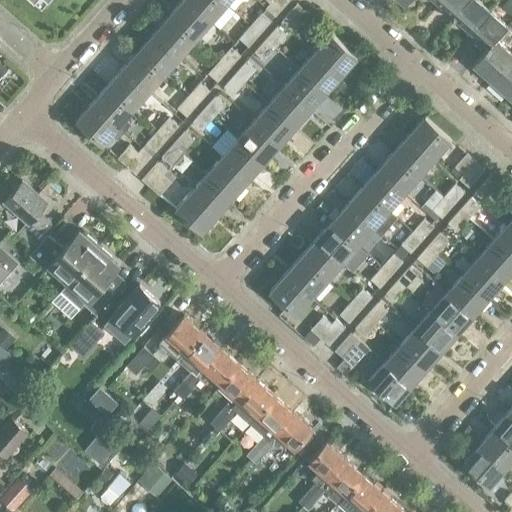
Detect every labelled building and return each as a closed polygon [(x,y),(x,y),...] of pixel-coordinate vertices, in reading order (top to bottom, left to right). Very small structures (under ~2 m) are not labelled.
[(210,21),(186,0),(181,0),(168,15),(195,38),(210,21)] [(226,3),(222,0),(186,0),(210,21),(211,20),(226,3)] [(287,0),(270,0),(270,1),(266,6),(275,15),(287,0)] [(436,0),(434,3),(451,18),(467,0),(436,0)] [(467,0),(451,18),(469,34),(490,10),(479,0),(467,0)] [(295,24),(307,10),(297,1),(281,20),(291,28),(295,24)] [(260,32),(271,19),(262,10),(250,23),(260,32)] [(303,31),(315,18),(307,10),(295,24),(303,31)] [(495,38),(507,25),(490,10),(469,34),(486,49),(495,38)] [(195,38),(168,15),(153,32),(179,55),(195,38)] [(248,45),(260,32),(250,23),(239,37),(248,45)] [(276,46),(287,33),(277,24),(265,37),(276,46)] [(179,55),(153,32),(137,50),(164,73),(179,55)] [(357,56),(331,33),(315,51),(341,74),(357,56)] [(264,59),(276,46),(265,37),(254,50),(264,59)] [(492,79),(511,56),(511,53),(495,38),(486,49),(474,63),(492,79)] [(231,45),(219,58),(229,67),(241,54),(231,45)] [(164,73),(137,50),(122,67),(148,90),(164,73)] [(341,74),(315,51),(299,68),(325,91),(341,74)] [(511,56),(492,79),(509,95),(511,91),(511,56)] [(217,80),(229,67),(219,58),(207,72),(217,80)] [(244,80),(256,67),(246,59),(235,72),(244,80)] [(0,72),(3,74),(8,68),(0,60),(0,72)] [(148,90),(122,67),(106,84),(133,108),(148,90)] [(325,91),(299,68),(284,85),(310,109),(325,91)] [(233,94),(244,80),(235,72),(223,85),(233,94)] [(198,102),(210,89),(200,80),(188,93),(198,102)] [(133,108),(106,84),(91,102),(123,130),(131,122),(125,117),(133,108)] [(310,109),(284,85),(268,103),(294,126),(310,109)] [(186,115),(198,102),(188,93),(177,106),(186,115)] [(213,116),(225,102),(215,94),(203,108),(213,116)] [(123,130),(91,102),(75,120),(101,143),(111,132),(117,137),(123,130)] [(268,103),(253,120),(279,144),(294,126),(268,103)] [(202,129),(213,116),(203,108),(192,120),(202,129)] [(167,137),(179,124),(169,115),(157,128),(167,137)] [(424,116),(408,134),(434,157),(450,139),(424,116)] [(253,120),(237,138),(263,161),(279,144),(253,120)] [(156,150),(167,137),(157,128),(146,141),(156,150)] [(182,151),(194,137),(184,129),(172,143),(182,151)] [(434,157),(408,134),(393,151),(419,174),(434,157)] [(237,138),(222,155),(248,178),(263,161),(237,138)] [(126,164),(138,150),(129,143),(117,156),(125,163),(126,164)] [(171,164),(182,151),(172,143),(161,155),(171,164)] [(135,172),(152,154),(142,146),(138,150),(126,164),(135,172)] [(419,174),(393,151),(377,168),(403,191),(419,174)] [(463,172),(475,159),(467,151),(455,165),(463,172)] [(222,155),(206,173),(232,196),(248,178),(222,155)] [(151,186),(167,167),(157,159),(141,178),(151,186)] [(468,186),(485,168),(475,159),(463,172),(459,177),(468,186)] [(159,194),(176,175),(167,167),(151,186),(159,194)] [(403,191),(377,168),(362,186),(387,209),(403,191)] [(488,195),(500,181),(490,172),(474,191),(484,199),(488,195)] [(206,173),(191,190),(217,213),(232,196),(206,173)] [(416,192),(429,180),(423,173),(410,185),(416,192)] [(5,200),(31,224),(28,228),(23,224),(16,232),(34,247),(41,239),(36,235),(48,222),(37,212),(47,201),(23,180),(5,200)] [(497,202),(509,189),(500,181),(488,195),(497,202)] [(453,203),(465,190),(455,182),(453,184),(443,195),(453,203)] [(396,217),(387,209),(362,186),(346,203),(372,226),(381,234),(396,217)] [(191,190),(175,208),(201,231),(217,213),(191,190)] [(442,216),(453,203),(443,195),(432,208),(442,216)] [(459,208),(469,217),(476,208),(480,204),(470,195),(459,208)] [(372,226),(346,203),(331,221),(356,244),(372,226)] [(457,230),(469,217),(459,208),(447,221),(457,230)] [(422,238),(434,225),(424,216),(413,229),(422,238)] [(356,244),(331,221),(315,238),(341,261),(356,244)] [(511,224),(508,221),(492,239),(511,256),(511,224)] [(68,280),(100,244),(87,233),(85,235),(79,229),(63,246),(48,232),(41,239),(40,241),(34,248),(29,253),(46,268),(50,264),(68,280)] [(411,251),(422,238),(413,229),(401,243),(411,251)] [(438,252),(449,239),(439,230),(428,243),(438,252)] [(341,261),(315,238),(300,256),(325,278),(341,261)] [(511,270),(511,256),(492,239),(477,256),(503,280),(511,270)] [(0,280),(18,260),(0,243),(0,280)] [(426,265),(438,252),(428,243),(416,256),(426,265)] [(102,281),(118,264),(111,258),(113,256),(100,244),(68,280),(72,283),(64,292),(80,306),(84,302),(95,312),(113,291),(102,281)] [(391,274),(403,260),(393,251),(381,265),(391,274)] [(325,278),(300,256),(284,273),(310,296),(325,278)] [(503,280),(477,256),(461,274),(488,297),(503,280)] [(380,286),(391,274),(381,265),(370,277),(380,286)] [(406,287),(418,273),(409,265),(397,279),(406,287)] [(310,296),(284,273),(268,291),(294,314),(310,296)] [(461,274),(446,291),(472,315),(488,297),(461,274)] [(395,300),(406,287),(397,279),(385,291),(395,300)] [(113,314),(114,314),(106,323),(95,314),(69,344),(83,356),(109,326),(125,341),(133,332),(134,332),(137,328),(142,332),(159,313),(155,309),(161,302),(140,284),(113,314)] [(360,308),(372,295),(362,286),(351,299),(360,308)] [(446,291),(430,308),(457,332),(472,315),(446,291)] [(349,321),(360,308),(351,299),(339,312),(349,321)] [(376,322),(387,308),(378,300),(366,313),(376,322)] [(430,308),(415,326),(441,350),(457,332),(430,308)] [(364,335),(376,322),(366,313),(354,326),(364,335)] [(184,314),(166,335),(159,342),(161,344),(153,353),(144,344),(126,364),(115,377),(120,382),(131,369),(136,373),(144,363),(151,370),(161,359),(159,358),(167,349),(178,359),(203,331),(184,314)] [(319,335),(331,322),(322,314),(311,328),(319,335)] [(329,344),(345,325),(335,317),(331,322),(319,335),(329,344)] [(415,326),(399,343),(426,367),(441,350),(415,326)] [(344,358),(356,344),(361,339),(351,330),(335,349),(344,357),(344,358)] [(221,347),(203,331),(178,359),(192,371),(196,374),(221,347)] [(399,343),(384,361),(410,385),(426,367),(399,343)] [(353,365),(365,352),(356,344),(344,358),(353,365)] [(239,363),(221,347),(196,374),(192,371),(188,374),(183,381),(192,389),(201,379),(204,382),(210,374),(220,383),(239,363)] [(384,361),(368,378),(368,379),(394,403),(410,385),(384,361)] [(256,379),(239,363),(220,383),(238,399),(232,406),(256,379)] [(274,395),(256,379),(232,406),(227,402),(218,412),(228,421),(237,411),(250,422),(274,395)] [(192,389),(183,381),(174,390),(184,399),(192,389)] [(107,412),(117,400),(100,385),(90,397),(107,412)] [(292,411),(274,395),(250,422),(264,435),(268,439),(292,411)] [(28,431),(15,420),(28,405),(24,401),(11,416),(12,416),(6,423),(4,421),(0,425),(0,451),(6,457),(28,431)] [(511,412),(509,410),(494,427),(511,443),(511,412)] [(311,428),(292,411),(268,439),(264,435),(255,445),(264,454),(273,443),(277,447),(283,440),(293,448),(311,428)] [(138,439),(148,428),(130,412),(120,423),(138,439)] [(151,424),(157,417),(152,412),(145,420),(151,424)] [(228,421),(218,412),(209,422),(219,431),(228,421)] [(122,437),(101,423),(85,447),(106,461),(122,437)] [(511,459),(511,443),(494,427),(478,445),(504,468),(511,459)] [(308,461),(317,470),(326,478),(345,458),(326,441),(308,461)] [(264,454),(255,445),(246,455),(255,463),(264,454)] [(504,468),(478,445),(462,463),(488,486),(504,468)] [(154,458),(139,476),(158,492),(173,474),(154,458)] [(362,473),(345,458),(326,478),(335,486),(329,492),(328,491),(327,492),(337,502),(362,473)] [(120,469),(101,492),(111,500),(130,477),(120,469)] [(326,478),(317,470),(311,477),(316,481),(320,485),(326,478)] [(360,511),(381,490),(362,473),(337,502),(348,511),(360,511)] [(0,497),(13,510),(34,487),(19,474),(0,494),(0,497)] [(316,481),(307,492),(316,500),(326,490),(328,491),(329,492),(335,486),(326,478),(320,485),(316,481)] [(316,500),(307,492),(305,494),(298,488),(293,494),(299,500),(298,501),(308,509),(316,500)] [(392,511),(399,506),(381,490),(360,511),(392,511)]
